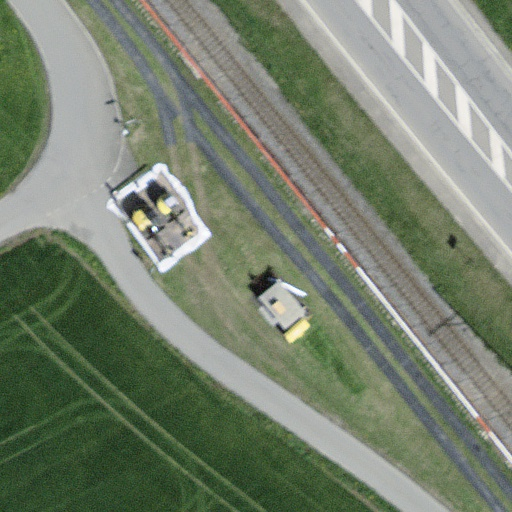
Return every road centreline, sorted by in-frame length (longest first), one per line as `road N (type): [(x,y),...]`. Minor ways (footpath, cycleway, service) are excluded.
road 1 (unclassified): [(80,169),(130,272),(199,349),(429,511)]
road 2 (secondary): [(339,0),(511,199)]
road 3 (unclassified): [(34,0),(71,49),(89,94),(80,169)]
road 4 (secondary): [(511,135),(415,0)]
